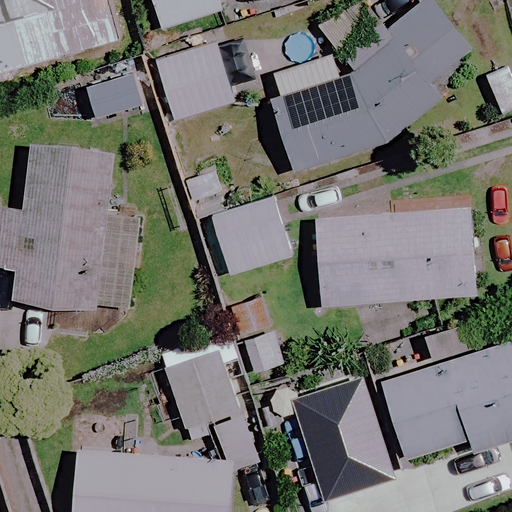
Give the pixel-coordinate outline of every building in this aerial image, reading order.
[(0,0),(0,78),(121,45),(108,0),(0,0)] [(224,11),(219,0),(151,0),(162,31),(224,11)] [(297,177),(391,144),(449,96),(434,78),(480,39),(447,0),(427,0),(390,32),(363,0),(357,0),(320,31),(355,73),(347,80),(272,106),(297,177)] [(236,104),(218,42),(156,61),(175,122),(236,104)] [(143,107),(133,73),(85,88),(96,122),(143,107)] [(110,164),(30,158),(25,220),(0,218),(0,268),(17,270),(14,303),(135,312),(142,222),(105,219),(110,164)] [(295,257),(276,196),(211,216),(230,277),(295,257)] [(479,295),(473,210),(318,222),(324,307),(479,295)] [(284,367),(263,297),(232,306),(253,376),(284,367)] [(247,408),(225,340),(161,361),(184,429),(247,408)] [(511,443),(511,343),(384,383),(407,460),(469,441),(474,455),(511,443)] [(364,477),(352,425),(311,435),(324,487),(364,477)] [(231,511),(235,463),(79,452),(75,511),(231,511)]
